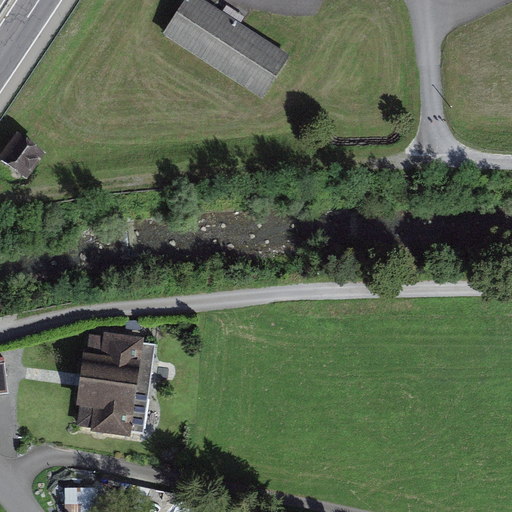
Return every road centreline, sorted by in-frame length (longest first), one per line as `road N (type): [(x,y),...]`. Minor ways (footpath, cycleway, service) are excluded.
road 1 (unclassified): [(0,330),(126,307),(334,290),(511,287)]
road 2 (track): [(0,203),(100,183),(394,166),(444,155)]
road 3 (track): [(511,158),(444,155),(412,0)]
